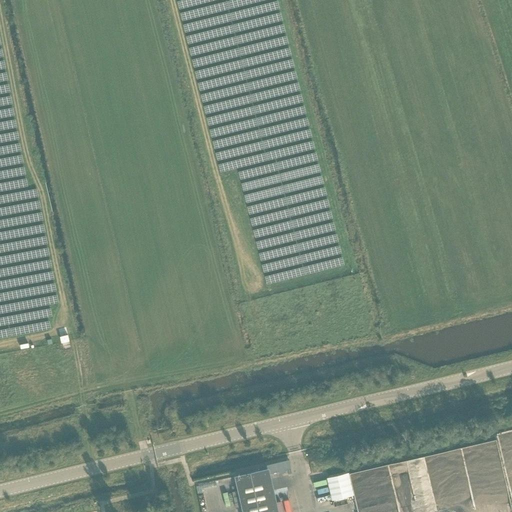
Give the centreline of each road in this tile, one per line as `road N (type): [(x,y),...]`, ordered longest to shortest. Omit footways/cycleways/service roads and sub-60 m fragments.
road 1 (unclassified): [(0,491),(287,422)]
road 2 (unclassified): [(287,422),(511,371)]
